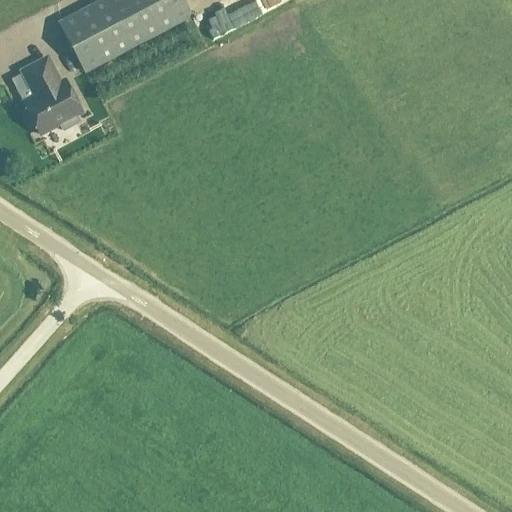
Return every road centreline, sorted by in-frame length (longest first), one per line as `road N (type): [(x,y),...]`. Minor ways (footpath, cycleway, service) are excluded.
road 1 (unclassified): [(462,511),(92,272)]
road 2 (unclassified): [(0,382),(92,272)]
